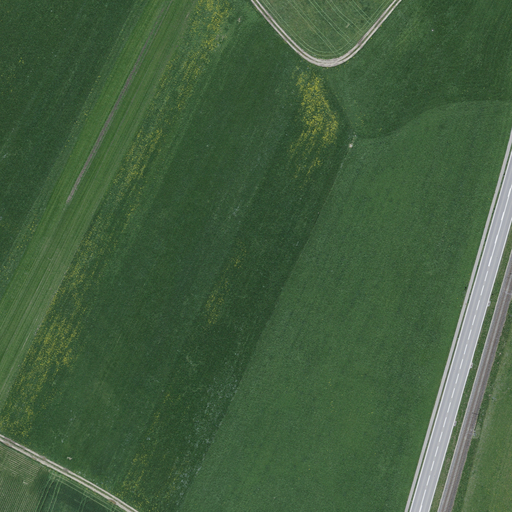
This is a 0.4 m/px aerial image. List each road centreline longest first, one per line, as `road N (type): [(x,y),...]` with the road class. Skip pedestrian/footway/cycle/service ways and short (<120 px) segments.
road 1 (secondary): [(419,511),(511,184)]
road 2 (track): [(252,0),(298,52),(328,67),(345,60),(399,0)]
road 3 (track): [(134,511),(0,440)]
